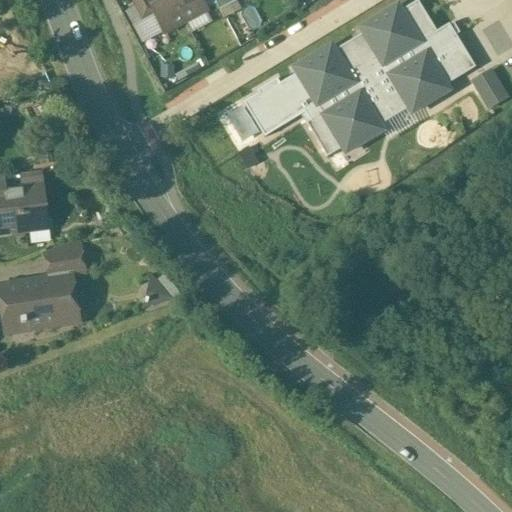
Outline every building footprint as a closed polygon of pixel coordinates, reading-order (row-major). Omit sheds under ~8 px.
[(144,0),(130,0),(142,20),(152,14),(144,0)] [(171,0),(144,0),(152,14),(162,34),(184,22),(171,0)] [(171,0),(184,22),(205,11),(198,0),(171,0)] [(236,2),(234,0),(212,0),(219,11),(236,2)] [(396,7),(359,30),(362,35),(333,52),(330,48),(293,70),(320,115),(305,125),(326,159),(341,150),(344,155),(382,132),(379,127),(408,110),(411,115),(448,92),(445,87),(474,69),(455,37),(451,39),(444,28),(436,33),(417,2),(400,13),(396,7)] [(486,109),(508,100),(495,68),(473,77),(486,109)] [(3,192),(0,191),(0,235),(12,234),(12,235),(15,237),(21,236),(23,233),(30,232),(29,227),(32,223),(40,222),(37,192),(38,192),(37,187),(3,192)] [(77,241),(44,254),(48,280),(70,277),(70,278),(83,276),(77,241)] [(48,280),(3,287),(6,307),(1,314),(2,323),(9,329),(26,326),(31,330),(58,326),(57,322),(76,319),(70,278),(70,277),(48,280)] [(141,287),(149,306),(166,298),(159,279),(141,287)]
